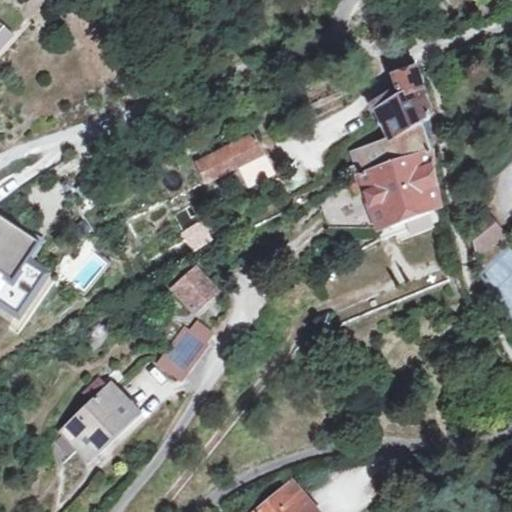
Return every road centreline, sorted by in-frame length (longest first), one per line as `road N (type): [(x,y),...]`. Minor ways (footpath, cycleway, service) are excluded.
road 1 (residential): [(511,29),(419,52),(316,42),(0,166)]
road 2 (residential): [(196,511),(270,468),(342,444),(473,444),(511,434)]
road 3 (residential): [(281,263),(242,300),(210,377),(123,511)]
